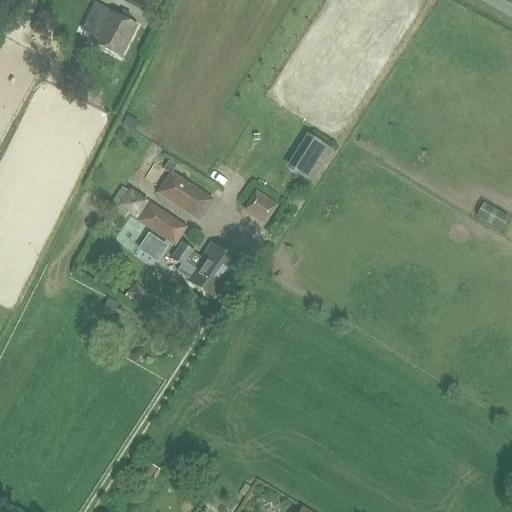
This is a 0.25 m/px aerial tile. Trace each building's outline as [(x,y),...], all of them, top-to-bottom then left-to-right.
[(121,0),(147,13),(153,0),(121,0)] [(79,30),(93,37),(90,41),(118,57),(136,24),(108,9),(94,2),(79,30)] [(306,134),(286,166),(311,183),(331,151),(306,134)] [(169,170),(155,193),(198,221),(213,199),(169,170)] [(277,205),(255,190),(242,210),(264,225),(277,205)] [(475,216),(500,230),(508,216),(483,202),(475,216)] [(186,228),(149,203),(137,222),(174,246),(186,228)] [(234,262),(209,245),(186,279),(211,296),(234,262)]
